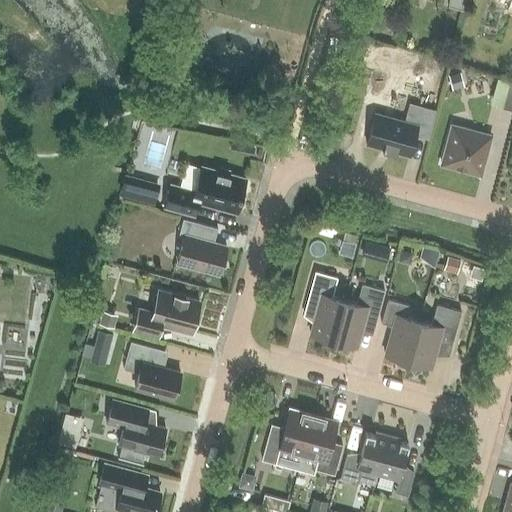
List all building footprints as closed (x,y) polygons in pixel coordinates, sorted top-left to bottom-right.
[(449,0),(449,6),(463,10),(465,0),(449,0)] [(368,43),(363,63),(390,69),(395,50),(368,43)] [(511,110),(511,81),(510,81),(502,108),(511,110)] [(428,138),(436,110),(410,103),(406,120),(376,112),(367,143),(410,156),(416,135),(428,138)] [(481,175),(492,136),(452,125),(441,164),(481,175)] [(219,171),(202,167),(195,191),(171,184),(164,207),(195,216),(199,202),(236,212),(246,179),(230,174),(230,171),(220,168),(219,171)] [(129,193),(164,201),(168,184),(133,175),(129,193)] [(220,273),(227,247),(214,244),(218,228),(183,219),(179,235),(184,237),(177,261),(220,273)] [(334,340),(345,300),(333,297),(338,277),(315,271),(307,302),(318,306),(311,334),(334,340)] [(345,300),(334,340),(357,347),(365,318),(376,321),(385,290),(362,284),(357,303),(345,300)] [(192,331),(200,302),(159,291),(153,313),(139,309),(134,328),(158,334),(161,323),(192,331)] [(408,361),(420,320),(407,317),(411,305),(388,299),(381,323),(393,326),(385,354),(408,361)] [(420,320),(408,361),(431,367),(439,339),(453,342),(461,311),(437,304),(431,324),(420,320)] [(113,333),(98,329),(94,346),(109,350),(113,333)] [(174,398),(181,372),(164,368),(168,352),(131,342),(124,369),(139,373),(135,388),(174,398)] [(149,408),(112,398),(105,423),(122,428),(118,445),(122,446),(119,457),(142,463),(145,452),(159,456),(166,427),(145,421),(149,408)] [(261,459),(298,469),(314,413),(288,406),(283,426),(271,423),(261,459)] [(339,419),(314,413),(298,469),(314,474),(315,469),(334,474),(343,444),(333,441),(339,419)] [(80,433),(70,431),(66,445),(76,448),(80,433)] [(341,477),(361,483),(361,481),(375,485),(377,474),(388,435),(376,432),(375,435),(366,432),(359,457),(347,454),(341,477)] [(388,435),(377,474),(398,480),(395,492),(408,495),(414,472),(402,469),(409,444),(400,441),(400,438),(388,435)] [(96,504),(95,506),(117,511),(118,510),(117,510),(117,508),(133,511),(155,511),(161,492),(144,488),(148,474),(133,470),(105,463),(99,485),(102,486),(101,493),(99,493),(98,497),(99,498),(97,505),(96,504)] [(283,511),(286,511),(290,501),(265,494),(261,506),(283,511)]
